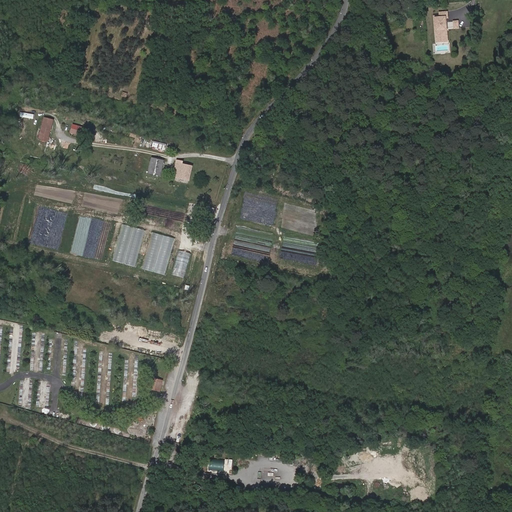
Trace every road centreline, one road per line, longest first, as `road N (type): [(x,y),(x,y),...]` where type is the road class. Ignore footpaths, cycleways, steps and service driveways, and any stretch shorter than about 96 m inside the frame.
road 1 (residential): [(347,0),(238,158),(150,468)]
road 2 (track): [(150,468),(0,419)]
